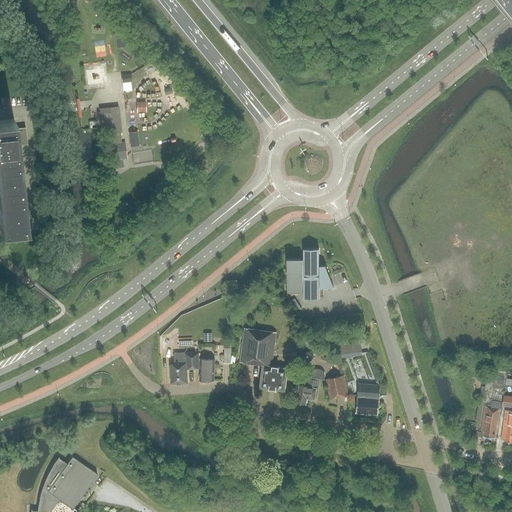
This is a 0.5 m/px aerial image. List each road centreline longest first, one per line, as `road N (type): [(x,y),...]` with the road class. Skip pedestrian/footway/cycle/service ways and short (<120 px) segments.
road 1 (secondary): [(0,388),(120,324),(244,224)]
road 2 (secondary): [(228,210),(104,309),(0,372)]
road 3 (unclassified): [(338,212),(372,286),(421,439)]
road 4 (secondary): [(383,119),(511,13)]
road 5 (trunk): [(304,124),(198,0)]
road 6 (secondary): [(492,0),(368,102)]
road 7 (residential): [(384,457),(387,433),(258,410)]
road 8 (residential): [(258,410),(262,436),(384,457)]
road 9 (residential): [(136,373),(157,390),(231,388),(258,410)]
road 10 (trunk): [(166,0),(251,104)]
